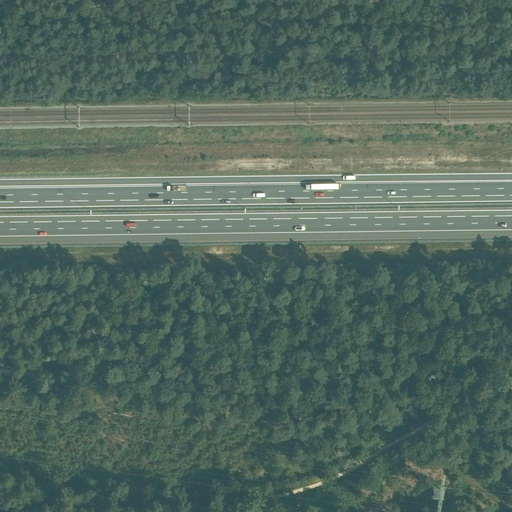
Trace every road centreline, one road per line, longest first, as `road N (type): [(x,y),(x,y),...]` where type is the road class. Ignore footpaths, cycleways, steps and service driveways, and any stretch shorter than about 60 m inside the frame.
road 1 (motorway): [(0,225),(511,218)]
road 2 (motorway): [(511,191),(0,197)]
road 3 (motorway): [(511,180),(0,182)]
road 4 (track): [(511,56),(73,77)]
